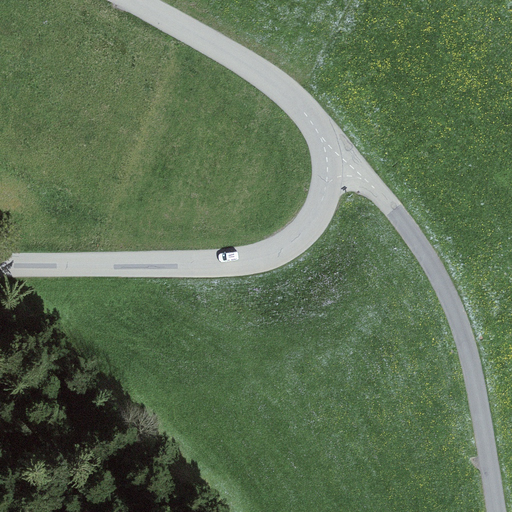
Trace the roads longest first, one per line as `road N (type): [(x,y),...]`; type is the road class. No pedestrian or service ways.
road 1 (unclassified): [(0,262),(260,257),(298,237),(322,202),(331,157),(304,110),(270,79),(138,0)]
road 2 (track): [(498,511),(471,364),(445,288),(382,198),(331,157)]
